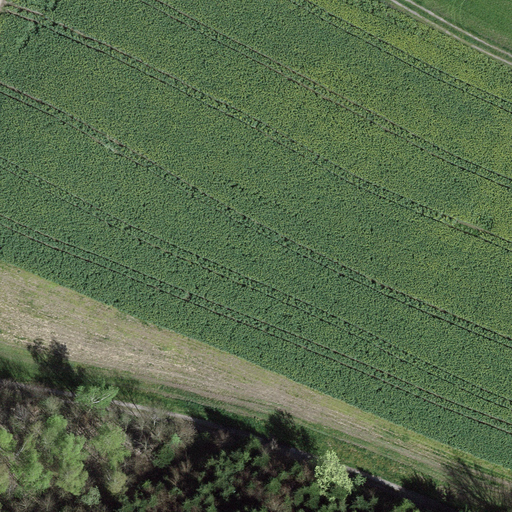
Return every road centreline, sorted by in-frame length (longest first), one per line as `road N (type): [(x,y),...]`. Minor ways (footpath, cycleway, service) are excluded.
road 1 (track): [(0,388),(226,431),(449,511)]
road 2 (track): [(402,0),(511,56)]
